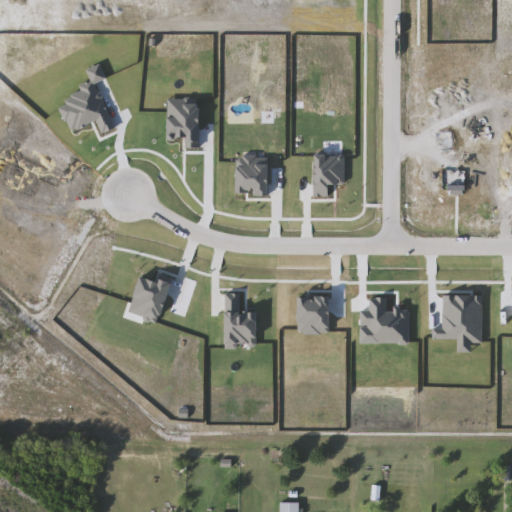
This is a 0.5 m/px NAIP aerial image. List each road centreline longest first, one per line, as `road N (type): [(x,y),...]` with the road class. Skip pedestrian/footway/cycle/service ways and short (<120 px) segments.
road 1 (residential): [(511,242),(230,240),(135,192)]
road 2 (residential): [(394,0),(394,241)]
